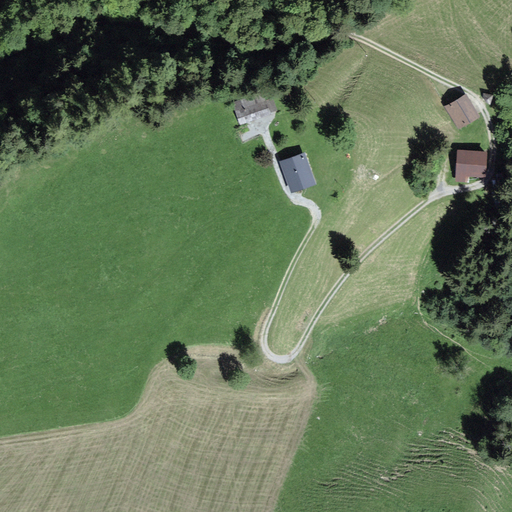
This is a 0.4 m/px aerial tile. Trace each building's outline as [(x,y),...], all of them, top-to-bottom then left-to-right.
[(255,117),(269,112),(274,110),(277,109),(275,103),(273,97),(265,100),(262,91),(235,101),(232,102),(236,111),(238,118),(240,122),(255,117)] [(493,95),(483,93),(483,95),(486,103),(489,104),(492,103),(493,95)] [(446,107),(458,128),(479,116),(466,95),(446,107)] [(457,150),(457,162),(456,173),(456,180),(467,181),(467,174),(471,174),(485,174),(485,163),(486,151),(472,151),(457,150)] [(304,153),(282,161),(293,190),(315,183),(304,153)]
